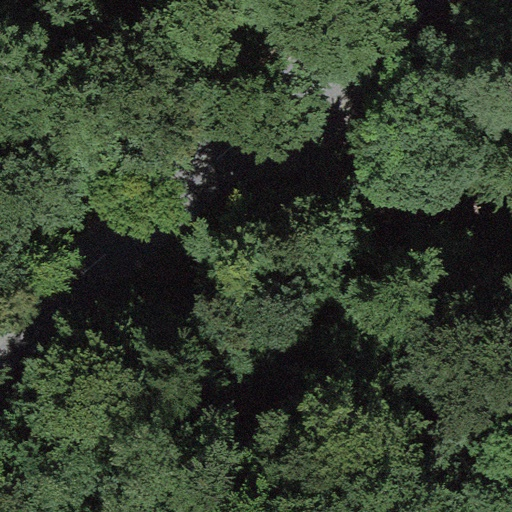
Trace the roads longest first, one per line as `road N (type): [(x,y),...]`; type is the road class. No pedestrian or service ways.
road 1 (tertiary): [(0,352),(399,0)]
road 2 (track): [(292,90),(511,317)]
